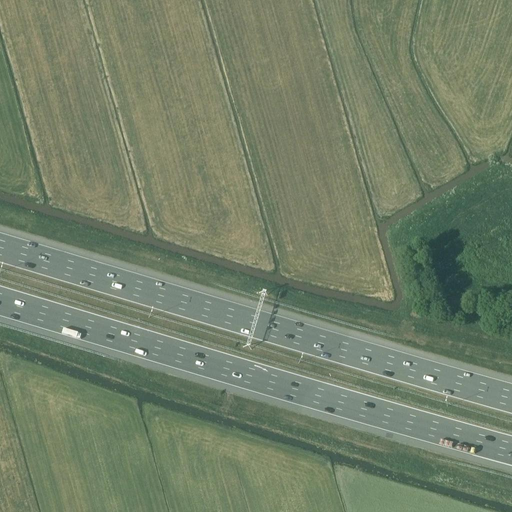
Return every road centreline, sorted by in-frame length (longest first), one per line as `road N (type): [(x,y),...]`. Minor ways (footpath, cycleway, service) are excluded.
road 1 (motorway): [(511,398),(0,248)]
road 2 (motorway): [(0,301),(511,449)]
road 3 (track): [(511,186),(422,238),(419,252),(434,293),(447,304),(511,323)]
